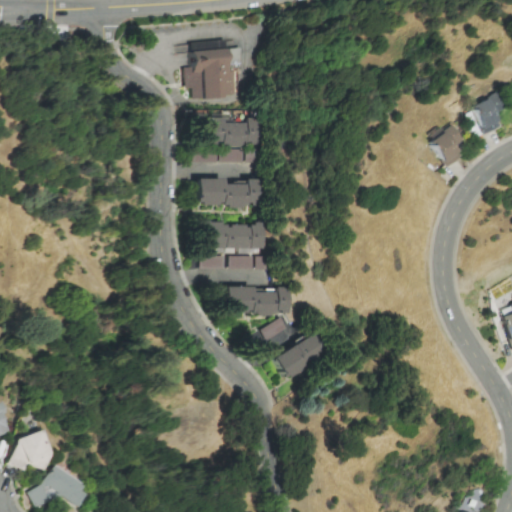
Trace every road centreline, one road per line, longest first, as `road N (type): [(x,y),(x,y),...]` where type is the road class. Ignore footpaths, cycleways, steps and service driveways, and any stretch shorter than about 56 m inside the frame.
road 1 (residential): [(101,9),(106,57),(164,115),(161,218),(171,279),(197,331),(259,401),(287,511)]
road 2 (residential): [(511,156),(487,169),(459,201),(441,255),(451,316),(511,429)]
road 3 (tertiary): [(203,0),(27,8)]
